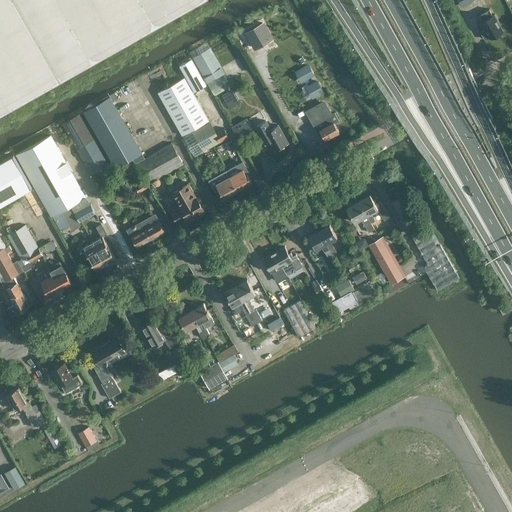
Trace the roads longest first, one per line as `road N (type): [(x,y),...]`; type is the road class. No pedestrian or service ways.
road 1 (residential): [(0,358),(511,73)]
road 2 (trunk): [(333,0),(511,280)]
road 3 (trunk): [(367,0),(511,260)]
road 4 (trunk): [(511,216),(391,0)]
road 5 (trunk): [(511,185),(428,0)]
